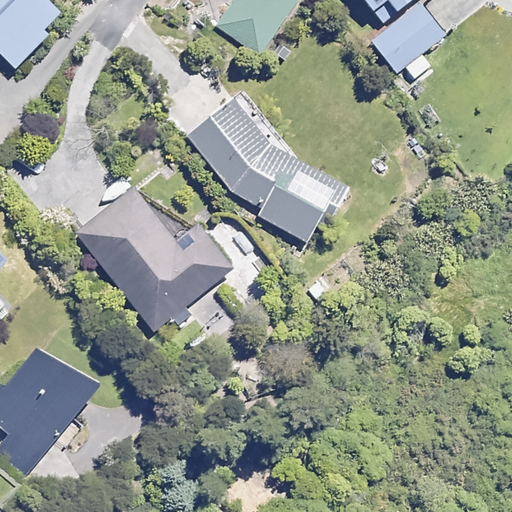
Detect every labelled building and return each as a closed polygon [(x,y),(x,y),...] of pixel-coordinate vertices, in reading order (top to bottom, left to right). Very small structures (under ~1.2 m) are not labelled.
[(0,0),(0,52),(15,68),(46,39),(40,33),(59,15),(44,0),(0,0)] [(261,56),(299,0),(235,0),(218,26),(261,56)] [(364,0),(372,11),(386,0),(396,13),(413,0),(364,0)] [(445,36),(420,4),(373,42),(398,73),(445,36)] [(235,101),(188,136),(228,193),(264,213),(259,223),(309,251),(343,189),(270,148),(235,101)] [(176,244),(131,190),(76,235),(156,332),(232,269),(197,226),(176,244)] [(94,392),(39,347),(5,389),(0,384),(0,425),(11,435),(0,448),(0,453),(28,476),(94,392)]
